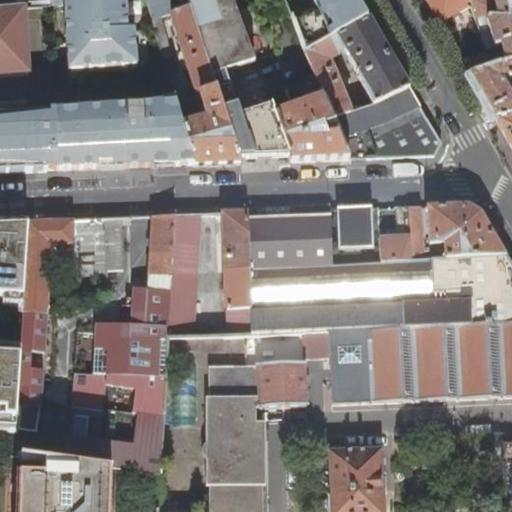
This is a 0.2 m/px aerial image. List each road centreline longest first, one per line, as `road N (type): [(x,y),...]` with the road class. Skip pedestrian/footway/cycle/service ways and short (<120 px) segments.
road 1 (residential): [(0,205),(458,185),(487,172)]
road 2 (residential): [(487,172),(389,0)]
